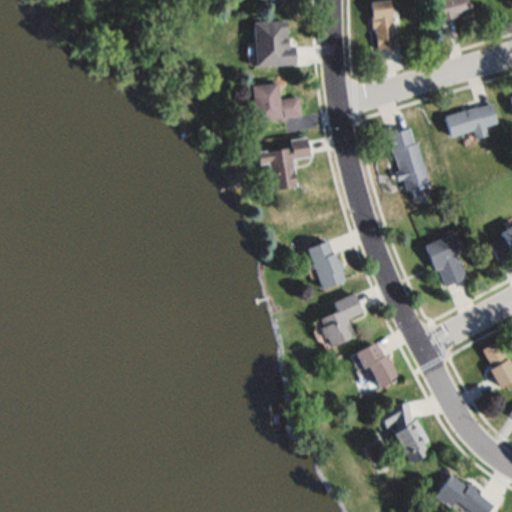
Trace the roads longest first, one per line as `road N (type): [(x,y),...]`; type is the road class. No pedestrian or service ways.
road 1 (residential): [(511,467),(486,449),(457,410),(374,244),(340,106),(333,12)]
road 2 (residential): [(340,106),(511,53)]
